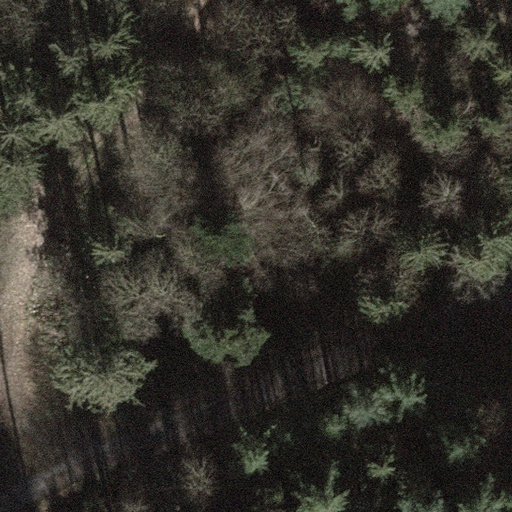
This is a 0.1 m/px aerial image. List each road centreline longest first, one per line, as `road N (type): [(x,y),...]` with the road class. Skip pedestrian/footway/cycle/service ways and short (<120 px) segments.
road 1 (track): [(511,313),(101,466),(19,511)]
road 2 (track): [(208,0),(120,115),(47,350),(101,466)]
